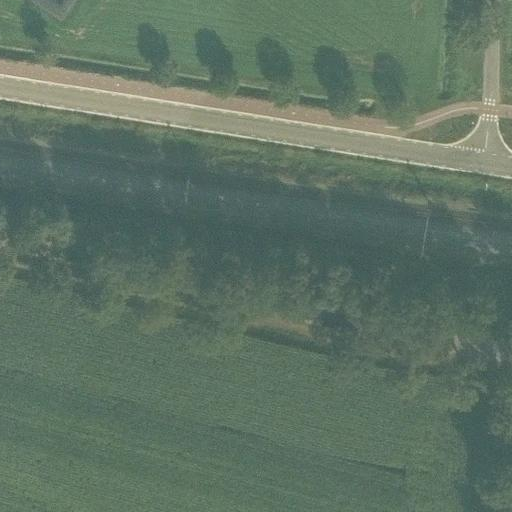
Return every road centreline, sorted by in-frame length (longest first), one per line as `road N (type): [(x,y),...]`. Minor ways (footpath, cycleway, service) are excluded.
road 1 (unclassified): [(511,354),(473,352),(0,243)]
road 2 (tertiary): [(486,164),(0,87)]
road 3 (unclassified): [(486,164),(492,0)]
